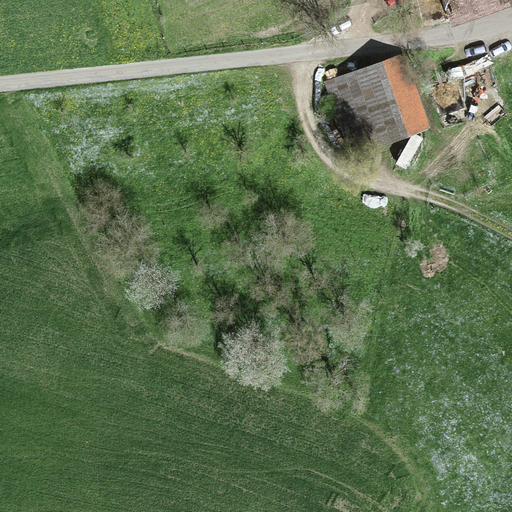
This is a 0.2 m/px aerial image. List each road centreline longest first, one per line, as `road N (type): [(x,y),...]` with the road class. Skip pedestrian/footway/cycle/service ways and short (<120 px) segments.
road 1 (unclassified): [(511,20),(426,40),(0,83)]
road 2 (track): [(511,233),(328,157),(305,112),(302,52)]
